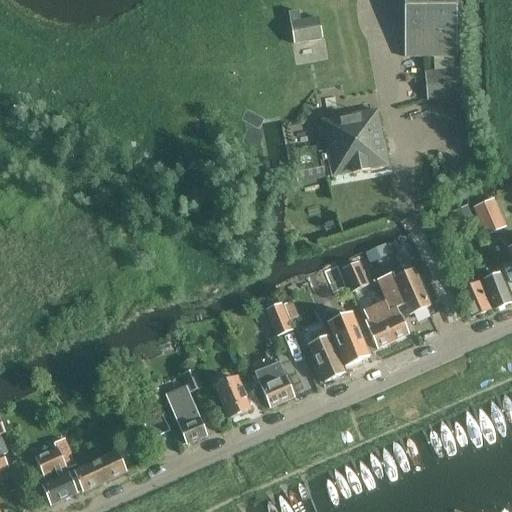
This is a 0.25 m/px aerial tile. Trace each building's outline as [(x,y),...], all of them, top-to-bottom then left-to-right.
[(405,0),(406,59),(456,58),(455,0),(405,0)] [(323,40),(319,20),(302,23),(300,14),(289,16),(295,45),(323,40)] [(462,99),(459,71),(427,75),(430,103),(462,99)] [(328,154),(333,179),(353,175),(353,176),(369,173),(369,172),(389,168),(384,143),(378,112),(322,123),(328,154)] [(475,212),(487,238),(507,229),(495,203),(475,212)] [(371,254),(374,263),(391,256),(387,247),(371,254)] [(370,287),(362,266),(345,273),(353,294),(370,287)] [(491,312),(473,269),(465,272),(472,288),(461,292),(472,320),(491,312)] [(347,289),(341,271),(309,283),(315,301),(347,289)] [(409,337),(397,310),(405,307),(410,318),(430,309),(414,272),(395,281),(393,276),(378,283),(387,304),(365,313),(369,323),(366,325),(377,351),(409,337)] [(511,304),(500,277),(483,285),(495,312),(511,304)] [(301,318),(295,303),(285,307),(291,322),(301,318)] [(293,333),(282,306),(266,313),(277,339),(285,336),(293,333)] [(370,359),(356,327),(331,338),(346,370),(370,359)] [(345,376),(331,344),(329,340),(309,349),(325,385),(345,376)] [(287,380),(281,366),(256,376),(271,410),(295,400),(287,380)] [(200,372),(205,383),(214,379),(209,368),(200,372)] [(197,393),(203,390),(196,373),(184,378),(191,395),(197,393)] [(252,411),(239,380),(214,391),(228,422),(232,420),(235,421),(240,419),(241,416),(252,411)] [(208,438),(195,409),(191,399),(188,391),(167,399),(171,408),(187,447),(208,438)] [(171,432),(164,417),(145,426),(152,441),(171,432)] [(9,455),(3,441),(0,441),(0,437),(5,435),(0,421),(0,473),(10,470),(4,457),(9,455)] [(70,477),(75,474),(73,469),(77,467),(65,441),(55,446),(57,451),(36,460),(47,486),(42,488),(51,507),(51,508),(78,496),(78,495),(70,477)] [(83,495),(128,474),(119,455),(75,474),(70,477),(78,495),(83,493),(83,495)]
